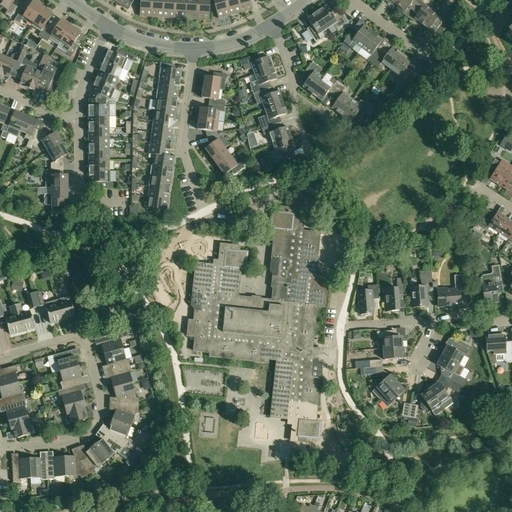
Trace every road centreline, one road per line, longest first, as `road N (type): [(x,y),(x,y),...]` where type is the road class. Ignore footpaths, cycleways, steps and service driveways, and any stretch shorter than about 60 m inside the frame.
road 1 (residential): [(205,208),(181,139),(194,49)]
road 2 (residential): [(0,357),(80,335),(99,392)]
road 3 (residential): [(0,445),(75,441),(90,430),(99,392)]
road 4 (residential): [(127,202),(79,202),(78,121)]
